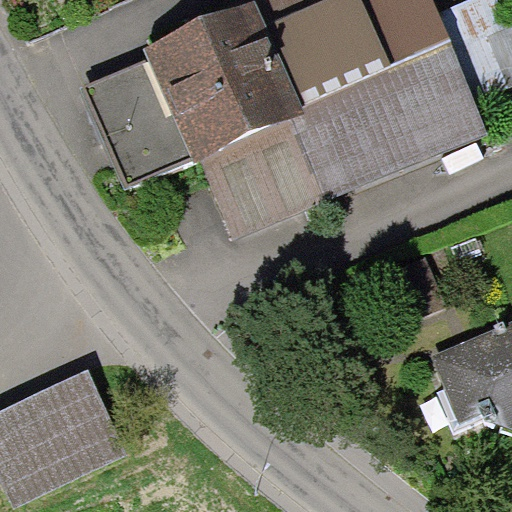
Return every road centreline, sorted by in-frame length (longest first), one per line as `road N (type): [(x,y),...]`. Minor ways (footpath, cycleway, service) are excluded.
road 1 (residential): [(511,173),(219,297),(163,343)]
road 2 (residential): [(163,343),(64,209),(0,87)]
road 3 (residential): [(351,511),(163,343)]
